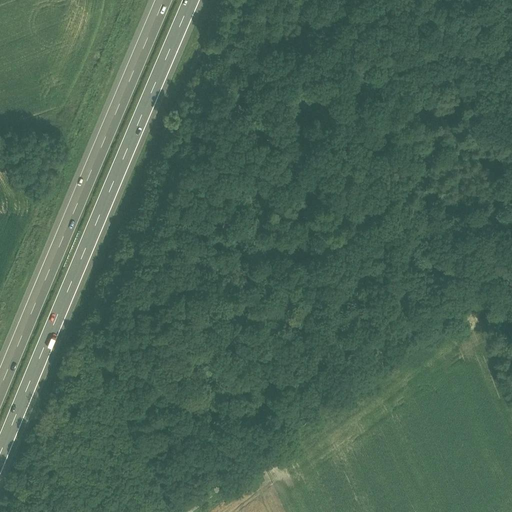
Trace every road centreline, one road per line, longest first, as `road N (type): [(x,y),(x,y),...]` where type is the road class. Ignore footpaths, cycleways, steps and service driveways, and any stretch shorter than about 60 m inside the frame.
road 1 (motorway): [(0,463),(195,0)]
road 2 (track): [(184,511),(511,258)]
road 3 (motorway): [(158,0),(0,371)]
